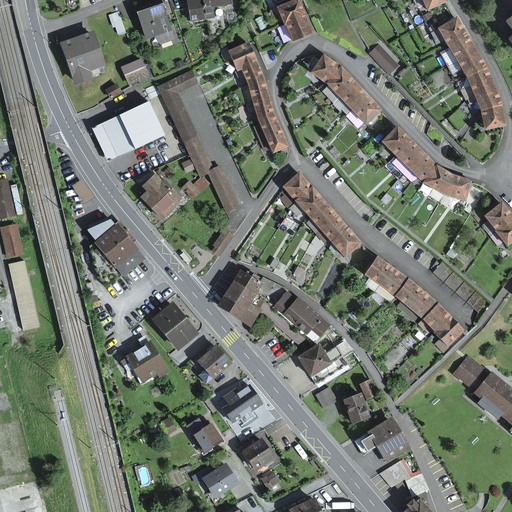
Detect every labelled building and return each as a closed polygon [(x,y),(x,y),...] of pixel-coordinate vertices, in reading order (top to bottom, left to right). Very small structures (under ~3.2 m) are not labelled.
[(228,0),(199,0),(200,2),(182,4),(185,25),(204,22),(203,11),(230,8),(228,0)] [(303,0),(301,0),(280,9),(287,25),(310,16),(303,0)] [(424,0),(430,13),(449,6),(446,0),(424,0)] [(163,7),(136,15),(144,42),(171,34),(163,7)] [(310,16),(287,25),(294,42),(317,33),(310,16)] [(441,29),(450,46),(469,36),(460,19),(441,29)] [(94,35),(61,45),(74,83),(106,73),(94,35)] [(450,46),(460,62),(480,53),(469,36),(450,46)] [(249,46),(232,53),(239,71),(241,70),(256,64),(249,46)] [(460,62),(468,81),(489,72),(480,53),(460,62)] [(314,75),(329,85),(341,68),(325,58),(314,75)] [(141,60),(120,68),(127,87),(148,78),(141,60)] [(256,64),(241,70),(247,85),(262,79),(256,64)] [(329,85),(342,99),(356,84),(341,68),(329,85)] [(216,170),(179,95),(199,85),(192,70),(156,88),(201,177),(208,174),(216,170)] [(468,81),(477,100),(498,92),(489,72),(468,81)] [(262,79),(247,85),(255,105),(270,99),(262,79)] [(342,99),(355,114),(369,99),(356,84),(342,99)] [(477,100),(483,116),(503,108),(498,92),(477,100)] [(270,99),(255,105),(262,121),(277,115),(270,99)] [(355,114),(370,128),(383,113),(369,99),(355,114)] [(148,102),(118,116),(135,150),(164,136),(148,102)] [(483,116),(488,136),(508,127),(503,108),(483,116)] [(277,115),(262,121),(269,139),(284,133),(277,115)] [(135,150),(118,116),(92,128),(108,163),(135,150)] [(384,143),(398,158),(414,144),(400,128),(384,143)] [(269,139),(276,157),(291,151),(284,133),(269,139)] [(398,158),(413,173),(428,157),(414,144),(398,158)] [(413,173),(427,185),(441,168),(428,157),(413,173)] [(208,174),(227,213),(241,206),(221,167),(216,170),(208,174)] [(427,185),(448,197),(456,179),(441,168),(427,185)] [(284,189),(297,203),(314,189),(301,175),(284,189)] [(72,185),(85,204),(96,197),(83,178),(72,185)] [(159,178),(141,195),(165,221),(184,203),(159,178)] [(448,197),(469,203),(474,184),(456,179),(448,197)] [(7,180),(0,181),(0,218),(14,216),(7,180)] [(297,203),(309,218),(326,203),(314,189),(297,203)] [(309,218),(322,232),(339,217),(326,203),(309,218)] [(488,217),(500,232),(511,223),(511,217),(503,206),(488,217)] [(322,232),(334,246),(351,231),(339,217),(322,232)] [(110,220),(87,230),(98,243),(90,250),(97,277),(106,288),(143,259),(110,220)] [(511,223),(500,232),(511,247),(511,223)] [(17,224),(1,228),(8,257),(23,254),(17,224)] [(227,231),(212,250),(220,256),(235,237),(227,231)] [(334,246),(347,260),(364,245),(351,231),(334,246)] [(24,261),(8,265),(23,330),(39,327),(24,261)] [(365,277),(379,288),(392,272),(378,261),(365,277)] [(240,272),(219,305),(249,325),(255,316),(259,310),(254,307),(259,299),(260,296),(254,293),(259,285),(258,284),(259,282),(257,281),(256,283),(254,281),(257,277),(253,274),(252,275),(246,272),(245,275),(240,272)] [(379,288),(394,300),(407,283),(392,272),(379,288)] [(287,289),(262,277),(259,282),(258,284),(259,285),(254,293),(260,296),(259,299),(274,307),(272,310),(276,314),(279,311),(314,343),(329,327),(302,303),(303,301),(287,289)] [(394,300),(408,311),(421,295),(407,283),(394,300)] [(408,311),(423,322),(436,306),(421,295),(408,311)] [(169,302),(149,319),(177,353),(197,336),(169,302)] [(423,322),(437,334),(450,317),(436,306),(423,322)] [(437,334),(452,345),(465,329),(450,317),(437,334)] [(318,346),(299,358),(316,384),(347,364),(342,356),(352,350),(346,341),(323,355),(322,353),(318,346)] [(148,342),(126,357),(144,383),(166,368),(148,342)] [(215,346),(197,361),(212,378),(230,363),(215,346)] [(474,394),(509,423),(511,419),(511,393),(490,375),(474,394)] [(369,381),(360,385),(366,399),(376,395),(369,381)] [(249,385),(222,405),(234,422),(261,402),(249,385)] [(328,387),(315,395),(323,408),(336,400),(328,387)] [(366,412),(360,395),(344,401),(352,423),(368,417),(366,412)] [(205,417),(187,428),(203,455),(221,444),(205,417)] [(395,418),(370,433),(388,464),(413,450),(395,418)] [(263,438),(240,452),(253,473),(276,459),(263,438)] [(404,462),(379,477),(387,491),(412,476),(404,462)] [(226,468),(202,482),(212,499),(236,485),(226,468)] [(318,511),(313,500),(289,511),(318,511)] [(432,511),(424,502),(411,511),(432,511)]
